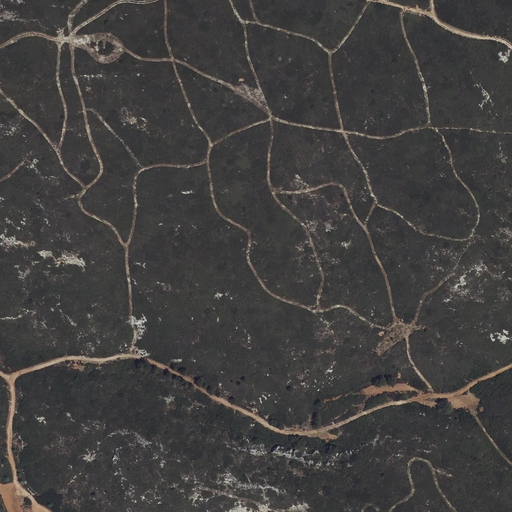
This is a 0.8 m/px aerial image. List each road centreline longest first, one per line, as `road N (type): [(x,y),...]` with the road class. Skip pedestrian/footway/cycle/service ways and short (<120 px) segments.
road 1 (track): [(0,372),(127,354),(277,430),(301,432),(383,405),(444,397),(511,364)]
road 2 (track): [(10,376),(9,449),(19,483),(40,511)]
road 3 (track): [(511,46),(380,0)]
